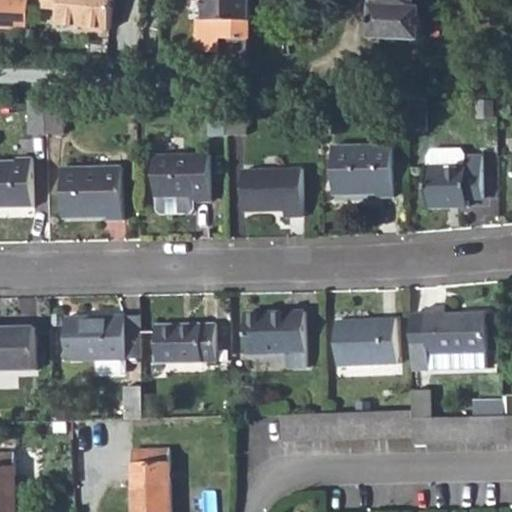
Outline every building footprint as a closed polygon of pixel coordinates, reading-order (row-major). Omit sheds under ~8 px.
[(0,0),(0,26),(30,28),(31,0),(0,0)] [(59,0),(57,24),(83,26),(85,30),(104,32),(107,29),(109,29),(112,0),(59,0)] [(204,0),(204,17),(197,17),(196,50),(221,51),(221,36),(250,37),(250,42),(264,43),(264,27),(250,26),(250,0),(204,0)] [(371,0),(370,36),(420,39),(422,6),(415,5),(415,0),(371,0)] [(0,34),(0,47),(13,48),(13,35),(0,34)] [(221,51),(221,61),(264,63),(264,43),(250,42),(250,37),(221,36),(221,51)] [(408,103),(409,131),(423,130),(422,103),(408,103)] [(317,105),(303,105),(304,122),(317,121),(317,105)] [(45,106),(27,106),(28,139),(46,138),(45,106)] [(62,107),(45,106),(46,138),(63,138),(62,107)] [(226,107),(209,108),(211,142),(228,141),(226,107)] [(246,107),(226,107),(228,141),(247,141),(246,107)] [(395,145),(334,147),(335,195),(379,194),(379,197),(396,196),(395,145)] [(427,167),(425,167),(426,207),(467,205),(467,199),(485,198),(484,155),(484,152),(465,152),(460,148),(430,149),(426,154),(427,167)] [(211,155),(156,156),(157,197),(158,206),(161,210),(191,209),(195,205),(195,201),(212,201),(211,155)] [(32,166),(0,166),(0,212),(34,212),(32,166)] [(122,171),(63,172),(64,221),(108,220),(109,223),(123,223),(122,171)] [(303,171),(243,173),(244,212),(285,212),(285,218),(305,217),(303,171)] [(449,308),(430,308),(430,315),(414,315),(416,370),(491,368),(491,352),(490,313),(449,314),(449,308)] [(293,313),(249,314),(250,355),(294,354),(294,358),(310,357),(310,326),(292,326),(293,313)] [(126,317),(67,319),(68,362),(98,361),(98,376),(123,376),(127,372),(126,360),(127,360),(126,317)] [(399,321),(339,321),(340,367),(400,365),(399,321)] [(218,325),(158,326),(160,364),(219,362),(218,325)] [(37,330),(0,330),(0,372),(39,371),(37,330)] [(145,388),(128,389),(129,421),(147,420),(145,388)] [(433,390),(417,391),(417,412),(418,419),(434,418),(433,390)] [(478,396),(477,411),(507,413),(508,397),(478,396)] [(417,412),(285,416),(287,444),(418,441),(417,448),(511,445),(511,416),(434,418),(418,419),(417,412)] [(173,511),(172,450),(134,451),(135,511),(173,511)] [(19,511),(18,455),(0,455),(0,511),(19,511)]
